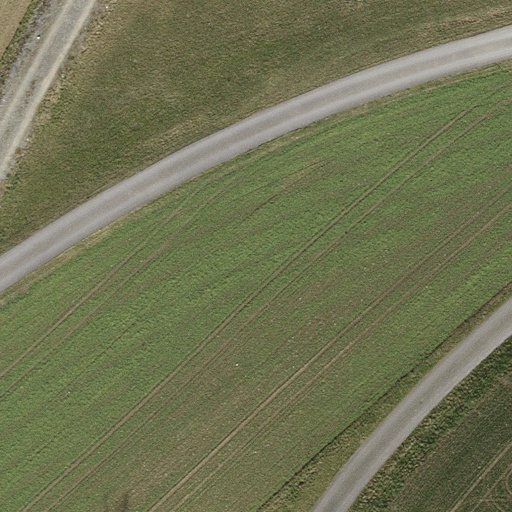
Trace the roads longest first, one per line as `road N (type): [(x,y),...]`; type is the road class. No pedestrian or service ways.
road 1 (unclassified): [(511,30),(234,138),(0,272)]
road 2 (unclassified): [(328,511),(344,485),(511,306)]
